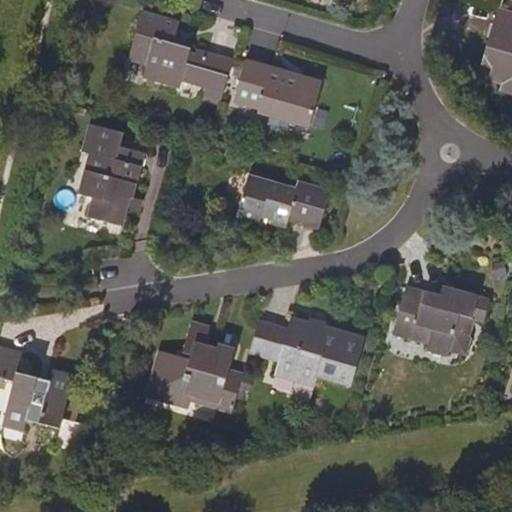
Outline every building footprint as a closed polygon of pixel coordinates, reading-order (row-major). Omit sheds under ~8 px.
[(511,12),(496,8),(483,53),(489,66),(487,73),(491,81),(501,83),(511,77),(511,12)] [(200,98),(218,104),(231,59),(193,48),(192,52),(186,51),(187,47),(176,44),(174,35),(179,22),(140,11),(129,53),(147,57),(143,69),(180,79),(183,71),(206,78),(200,98)] [(244,59),(232,100),(287,116),(286,120),(307,126),(320,80),(299,74),(298,78),(268,70),(270,66),(244,59)] [(133,200),(142,167),(117,161),(120,149),(124,135),(91,126),(84,153),(92,155),(81,196),(94,200),(88,218),(124,228),(130,210),(133,200)] [(145,155),(120,149),(117,161),(142,167),(145,155)] [(243,175),(232,212),(251,218),(253,214),(263,217),(262,221),(284,227),(287,219),(319,228),(329,192),(297,183),(295,190),(243,175)] [(143,202),(133,200),(130,210),(141,212),(143,202)] [(487,302),(451,292),(440,289),(439,295),(438,298),(403,289),(390,334),(425,345),(424,351),(445,357),(447,352),(451,337),(463,340),(469,319),(481,323),(487,302)] [(285,330),(256,322),(246,356),(274,364),(271,377),(310,389),(313,379),(346,388),(360,337),(323,327),(321,329),(288,320),(285,330)] [(226,372),(228,364),(211,359),(210,361),(198,357),(202,345),(205,328),(188,323),(177,361),(154,354),(145,384),(157,387),(153,402),(183,410),(186,403),(187,396),(216,404),(214,411),(229,416),(240,376),(226,372)] [(467,341),(463,340),(451,337),(447,352),(463,357),(467,341)] [(214,349),(202,345),(198,357),(210,361),(211,359),(214,349)] [(215,345),(214,349),(211,359),(228,364),(232,349),(215,345)] [(20,357),(0,351),(0,380),(13,384),(3,425),(24,432),(28,422),(57,429),(72,378),(50,372),(48,382),(15,374),(20,357)] [(141,399),(153,402),(157,387),(145,384),(141,399)] [(186,403),(214,411),(216,404),(187,396),(186,403)]
